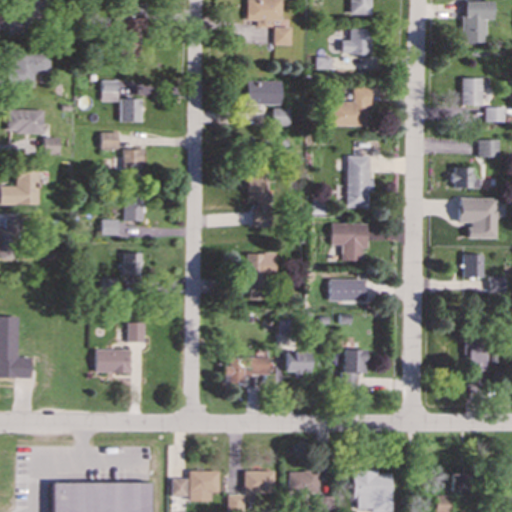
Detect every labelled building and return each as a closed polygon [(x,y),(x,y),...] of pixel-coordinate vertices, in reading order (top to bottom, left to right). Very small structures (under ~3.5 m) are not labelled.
[(36,0),(7,0),(6,32),(35,33),(36,0)] [(277,0),(243,0),(243,19),(253,20),(253,26),(268,26),(268,20),(277,20),(277,0)] [(367,0),(346,0),(346,13),(367,14),(367,0)] [(490,0),(459,1),(460,42),(483,41),(483,19),(490,19),(490,0)] [(137,56),(138,16),(126,16),(126,12),(118,12),(116,55),(137,56)] [(287,26),(269,26),(269,44),(287,44),(287,26)] [(346,28),(346,39),(338,39),(338,53),(367,54),(367,28),(346,28)] [(30,85),(30,74),(46,74),(46,51),(10,51),(10,62),(5,62),(5,85),(30,85)] [(458,104),(479,105),(479,77),(458,77),(458,104)] [(97,100),(113,100),(113,80),(97,80),(97,100)] [(277,80),(243,80),(243,103),(277,104),(277,80)] [(326,125),(365,125),(364,85),(348,85),(349,100),(326,100),(326,125)] [(115,121),(137,121),(137,98),(115,98),(115,121)] [(502,121),(501,106),(481,107),(482,121),(502,121)] [(286,125),(286,107),(269,107),(269,125),(286,125)] [(3,131),(39,132),(39,109),(3,108),(3,131)] [(114,148),(114,132),(96,132),(96,149),(114,148)] [(39,153),(55,153),(55,136),(39,137),(39,153)] [(495,138),(474,139),(474,156),(496,156),(495,138)] [(118,178),(139,177),(139,148),(118,149),(118,178)] [(343,207),(364,206),(364,190),(370,190),(370,179),(366,179),(365,154),(342,155),(343,207)] [(0,203),(34,204),(35,166),(12,166),(12,186),(0,185),(0,203)] [(469,177),(469,166),(449,166),(448,187),(474,187),(474,177),(469,177)] [(264,226),(263,173),(243,174),(243,200),(249,200),(249,226),(264,226)] [(493,238),(494,197),(453,196),(452,221),(465,222),(465,237),(493,238)] [(119,220),(138,220),(138,198),(119,197),(119,220)] [(114,218),(97,218),(97,234),(113,234),(114,218)] [(363,223),(327,222),(326,244),(337,244),(337,260),(358,260),(358,248),(362,248),(363,223)] [(0,257),(11,257),(11,228),(0,228),(0,257)] [(118,275),(137,275),(138,252),(119,252),(118,275)] [(241,252),(241,276),(245,276),(245,298),(260,298),(260,275),(270,276),(270,252),(241,252)] [(460,277),(479,276),(479,253),(459,254),(460,277)] [(502,293),(502,276),(486,276),(486,292),(502,293)] [(114,277),(99,277),(98,292),(113,292),(114,277)] [(325,300),(361,300),(361,278),(325,279),(325,300)] [(13,316),(0,316),(0,376),(23,376),(23,358),(13,358),(13,316)] [(123,341),(140,341),(140,321),(123,321),(123,341)] [(461,382),(483,382),(483,348),(476,348),(476,336),(462,336),(461,382)] [(125,348),(91,348),(91,371),(125,372),(125,348)] [(362,372),(362,349),(339,348),(339,382),(353,382),(353,372),(362,372)] [(307,352),(282,351),(281,372),(306,372),(307,352)] [(265,374),(265,355),(224,356),(225,383),(239,382),(239,374),(265,374)] [(501,505),(511,505),(511,467),(502,467),(501,505)] [(349,470),(350,498),(354,498),(354,508),(367,508),(367,511),(389,511),(388,473),(375,473),(374,469),(349,470)] [(215,470),(185,470),(185,500),(205,500),(205,491),(214,491),(215,470)] [(239,491),(270,492),(270,470),(240,470),(239,491)] [(314,470),(284,471),(284,494),(315,493),(314,470)] [(448,491),(468,491),(468,473),(448,474),(448,491)] [(184,495),(184,477),(167,477),(168,495),(184,495)] [(146,511),(147,482),(48,481),(48,511),(146,511)] [(329,511),(329,495),(310,495),(309,511),(329,511)] [(447,511),(447,495),(433,495),(432,511),(447,511)]
